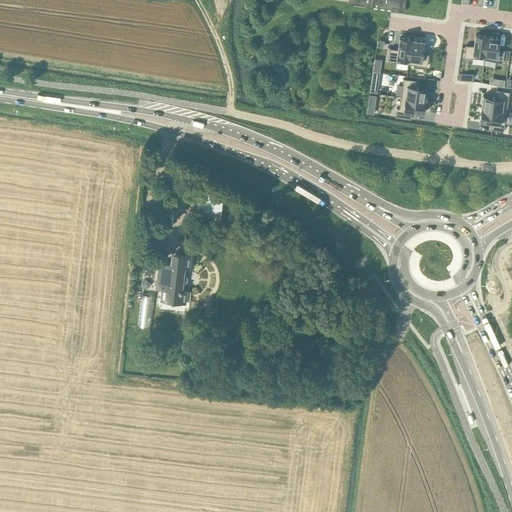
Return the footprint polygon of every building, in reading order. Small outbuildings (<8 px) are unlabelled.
[(399,10),(404,11),(404,6),(405,0),(348,0),(348,3),(381,7),(399,10)] [(467,45),(465,58),(483,60),(486,35),(475,34),(473,46),(467,45)] [(486,35),(483,60),(503,63),(505,50),(499,49),(500,37),(486,35)] [(389,48),(387,61),(395,62),(396,57),(409,59),(411,39),(398,37),(397,49),(389,48)] [(411,39),(409,59),(420,61),(419,65),(426,66),(428,53),(422,53),(424,41),(411,39)] [(403,78),(400,97),(426,101),(428,88),(415,86),(416,80),(403,78)] [(371,84),(369,91),(376,92),(378,85),(371,84)] [(483,95),(481,107),(507,111),(509,92),(496,90),(495,97),(483,95)] [(396,107),(395,116),(397,117),(410,119),(412,111),(424,112),(426,101),(400,97),(399,107),(396,107)] [(481,107),(480,120),(492,122),(491,128),(504,130),(507,111),(481,107)] [(146,219),(143,244),(143,249),(161,251),(163,252),(163,248),(164,241),(166,222),(158,221),(146,219)] [(189,267),(190,255),(172,253),(171,263),(159,262),(156,287),(162,288),(161,298),(170,300),(171,302),(174,302),(175,301),(175,300),(185,301),(186,289),(183,289),(184,281),(186,279),(186,276),(184,274),(185,267),(189,267)]
